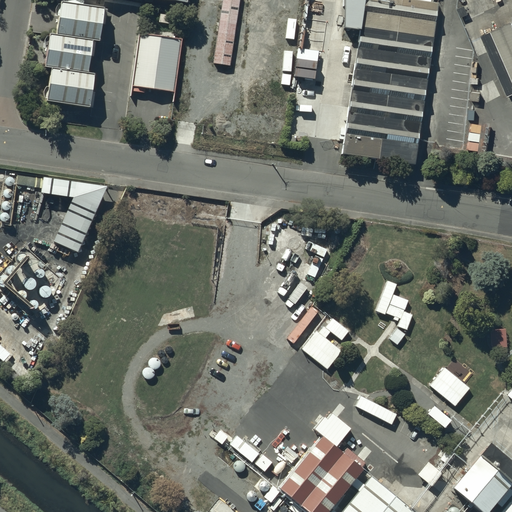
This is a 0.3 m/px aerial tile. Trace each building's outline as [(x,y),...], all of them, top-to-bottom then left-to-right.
[(240,0),(223,0),(213,64),(230,66),(240,0)] [(416,167),(440,5),(406,0),(364,0),(341,156),(416,167)] [(104,9),(61,3),(57,36),(49,35),(45,69),(51,69),(47,102),(89,108),(94,76),(88,75),(92,43),(99,44),(104,9)] [(511,23),(491,33),(511,80),(511,23)] [(182,40),(141,34),(133,88),(174,93),(182,40)] [(107,188),(43,179),(40,195),(73,199),(54,244),(78,254),(107,188)] [(395,281),(386,278),(375,309),(383,312),(384,311),(393,314),(392,318),(397,320),(398,316),(399,317),(397,325),(406,328),(412,313),(403,309),(407,298),(391,292),(395,281)] [(347,310),(341,318),(357,331),(364,323),(347,310)] [(336,317),(328,311),(315,328),(323,334),(336,317)] [(405,333),(396,327),(388,337),(397,344),(405,333)] [(506,328),(489,328),(489,346),(506,346),(506,328)] [(348,336),(339,329),(326,345),(335,352),(348,336)] [(323,338),(314,330),(301,347),(311,354),(323,338)] [(333,354),(325,348),(312,364),(320,370),(333,354)] [(444,364),(428,382),(453,404),(468,386),(464,383),(473,372),(455,357),(447,366),(444,364)] [(511,381),(503,393),(511,400),(511,381)] [(397,412),(361,393),(355,404),(391,423),(397,412)] [(401,415),(394,424),(425,448),(432,439),(401,415)] [(320,511),(360,463),(319,430),(276,484),(311,511),(320,511)] [(478,511),(482,511),(488,506),(511,478),(511,462),(486,441),(448,486),(478,511)] [(418,511),(370,473),(337,511),(418,511)] [(219,511),(226,504),(214,494),(202,509),(205,511),(219,511)]
